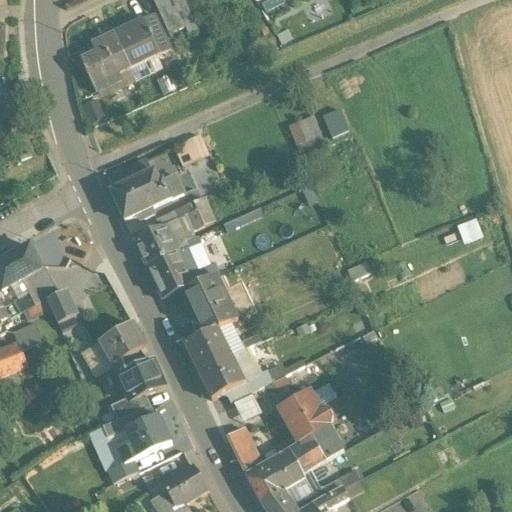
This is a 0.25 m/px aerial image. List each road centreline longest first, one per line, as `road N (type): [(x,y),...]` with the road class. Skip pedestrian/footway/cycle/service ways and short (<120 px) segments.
road 1 (track): [(86,185),(100,168),(488,0)]
road 2 (tertiary): [(244,511),(86,185)]
road 3 (tertiary): [(86,185),(49,85),(41,0)]
